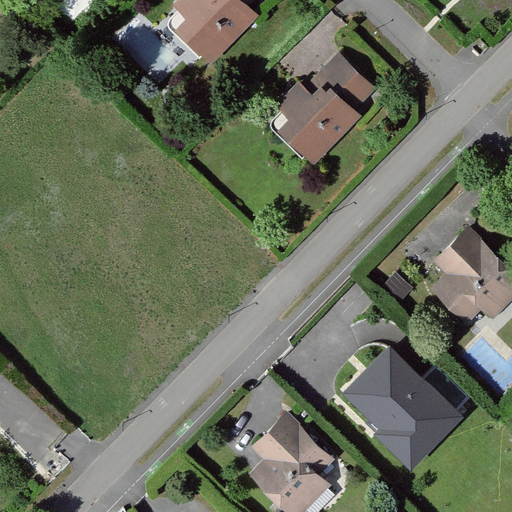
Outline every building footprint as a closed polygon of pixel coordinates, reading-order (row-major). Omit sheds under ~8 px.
[(173,22),(200,48),(205,42),(181,19),(193,8),(185,0),(183,0),(173,11),(171,13),(170,16),(171,20),(173,22)] [(185,0),(193,8),(181,19),(205,42),(211,48),(253,5),(248,0),(185,0)] [(340,50),(313,76),(321,83),(313,91),(306,84),(300,78),(282,96),(286,101),(295,109),(283,121),(308,144),(313,150),(355,106),(346,97),(366,76),(340,50)] [(313,91),(321,83),(313,76),(306,84),(313,91)] [(275,124),(302,150),(308,144),(283,121),(295,109),(286,101),(275,112),(274,115),(273,118),(273,121),(275,124)] [(437,289),(463,313),(476,300),(481,305),(493,316),(511,296),(511,279),(464,233),(435,264),(448,277),(437,289)] [(476,300),(463,313),(468,319),(481,305),(476,300)] [(394,440),(425,410),(428,413),(444,398),(431,385),(386,341),(356,371),(368,382),(361,390),(368,397),(360,405),(394,440)] [(368,397),(361,390),(352,398),(360,405),(368,397)] [(268,459),(262,466),(268,473),(260,481),(291,511),(300,511),(301,511),(321,511),(336,498),(325,487),(326,486),(315,475),(329,461),(330,460),(286,416),(257,446),(257,447),(268,459)] [(268,473),(262,466),(254,474),(260,481),(268,473)]
